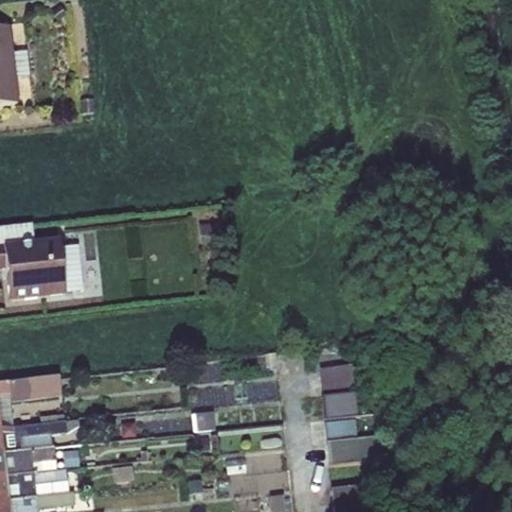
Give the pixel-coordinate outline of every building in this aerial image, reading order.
[(10,29),(0,30),(0,105),(18,103),(16,79),(29,78),(26,53),(13,54),(10,29)] [(218,224),(199,226),(201,249),(220,247),(218,224)] [(32,226),(0,229),(0,271),(5,271),(9,302),(65,296),(65,295),(83,292),(78,247),(61,249),(60,241),(34,244),(32,226)] [(352,367),(319,371),(321,396),(355,393),(352,367)] [(58,377),(0,383),(0,431),(14,430),(10,403),(26,401),(61,399),(58,377)] [(355,393),(321,396),(323,421),(353,418),(357,418),(355,393)] [(56,413),(38,415),(40,428),(63,425),(63,417),(56,417),(56,413)] [(190,416),(192,434),(215,432),(213,414),(190,416)] [(353,418),(323,421),(326,444),(355,441),(353,418)] [(14,430),(0,431),(0,455),(51,450),(49,437),(67,436),(79,429),(78,423),(63,425),(40,428),(14,430)] [(355,441),(326,444),(328,467),(385,461),(384,455),(404,453),(403,435),(355,441)] [(54,450),(51,450),(0,455),(0,479),(56,473),(54,450)] [(79,452),(61,454),(62,470),(80,469),(79,452)] [(244,460),(226,462),(227,476),(245,474),(244,460)] [(131,468),(111,470),(113,483),(132,481),(131,468)] [(65,472),(56,473),(0,479),(0,502),(36,499),(68,496),(65,472)] [(376,487),(330,489),(332,506),(369,503),(377,502),(376,487)] [(68,496),(36,499),(37,511),(74,507),(74,495),(68,496)] [(37,511),(36,499),(0,502),(0,511),(37,511)] [(370,511),(369,503),(332,506),(332,511),(370,511)]
